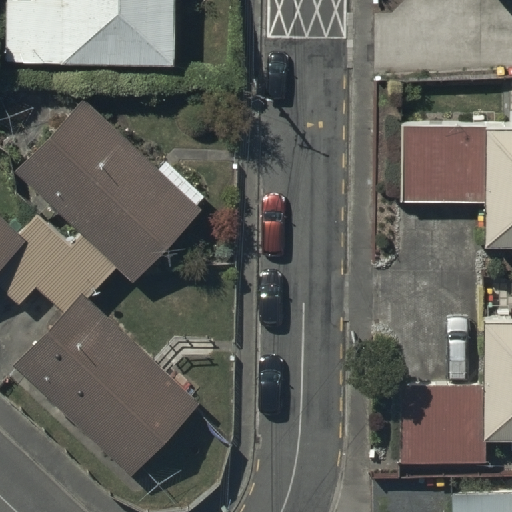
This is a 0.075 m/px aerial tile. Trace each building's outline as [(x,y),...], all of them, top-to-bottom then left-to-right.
[(171,49),(171,0),(2,0),(2,49),(171,49)] [(194,181),(77,71),(7,144),(125,254),(194,181)] [(488,130),(406,130),(405,207),(487,208),(488,130)] [(511,136),(490,137),(490,254),(511,254),(511,136)] [(0,229),(18,211),(0,194),(0,229)] [(194,376),(77,266),(7,340),(125,450),(194,376)] [(511,330),(489,331),(489,448),(511,448),(511,330)] [(484,388),(402,389),(403,467),(486,466),(484,388)] [(511,511),(511,497),(453,498),(453,511),(511,511)]
